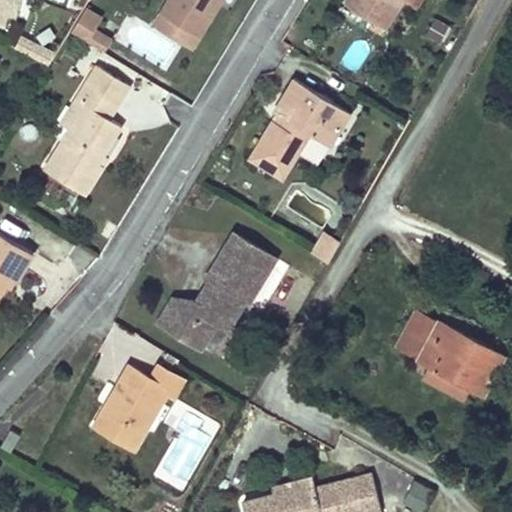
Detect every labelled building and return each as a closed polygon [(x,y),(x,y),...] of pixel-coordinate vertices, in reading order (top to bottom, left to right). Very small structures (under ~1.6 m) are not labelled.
[(20,2),(13,0),(0,0),(0,11),(15,16),(20,2)] [(215,0),(169,0),(161,13),(199,36),(220,3),(215,0)] [(348,0),(346,4),(386,28),(402,0),(348,0)] [(71,31),(89,42),(97,29),(104,16),(86,5),(71,31)] [(97,29),(89,42),(104,51),(112,38),(97,29)] [(71,127),(45,169),(85,194),(104,164),(99,162),(104,154),(122,124),(110,117),(130,84),(98,64),(77,98),(78,99),(85,104),(71,127)] [(274,118),(250,157),(284,178),(311,133),(326,142),(326,141),(337,124),(342,127),(352,112),(295,77),(282,99),(290,104),(296,107),(288,119),(290,120),(287,126),(279,122),(274,118)] [(85,104),(78,99),(64,122),(71,127),(85,104)] [(296,107),(290,104),(279,122),(287,126),(290,120),(288,119),(296,107)] [(342,127),(337,124),(326,141),(332,144),(342,127)] [(104,154),(99,162),(104,164),(108,157),(104,154)] [(0,294),(6,285),(11,276),(17,280),(34,251),(0,230),(0,294)] [(222,265),(217,262),(206,279),(210,281),(199,300),(173,298),(159,322),(202,348),(218,322),(229,328),(246,300),(250,302),(277,257),(235,232),(221,254),(226,258),(222,265)] [(325,233),(313,252),(320,256),(332,237),(325,233)] [(340,242),(332,237),(320,256),(329,262),(340,242)] [(217,262),(222,265),(226,258),(221,254),(217,262)] [(11,276),(6,285),(12,288),(17,280),(11,276)] [(432,364),(425,377),(464,398),(471,385),(485,392),(505,354),(439,319),(439,321),(417,309),(397,345),(432,364)] [(117,386),(94,425),(135,448),(167,393),(175,397),(185,379),(159,364),(152,377),(129,364),(121,380),(124,381),(120,388),(117,386)] [(11,429),(2,443),(11,449),(19,435),(11,429)] [(272,486),(274,494),(242,502),(245,511),(382,511),(372,472),(315,487),(313,476),(272,486)] [(435,490),(418,481),(406,502),(423,511),(435,490)]
